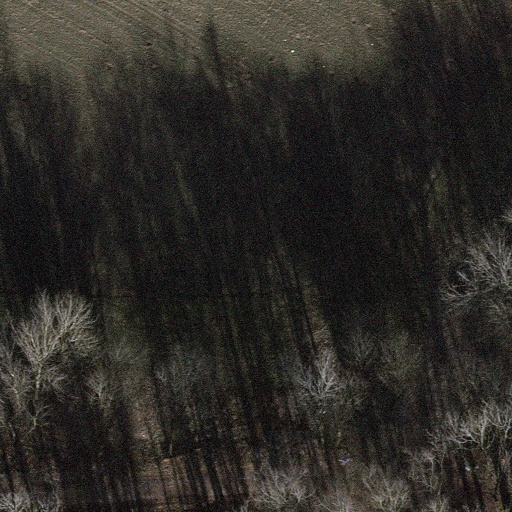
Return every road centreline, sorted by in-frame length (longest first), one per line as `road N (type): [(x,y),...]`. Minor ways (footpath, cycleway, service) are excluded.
road 1 (track): [(398,511),(365,488),(191,510),(49,511)]
road 2 (track): [(511,506),(365,488)]
